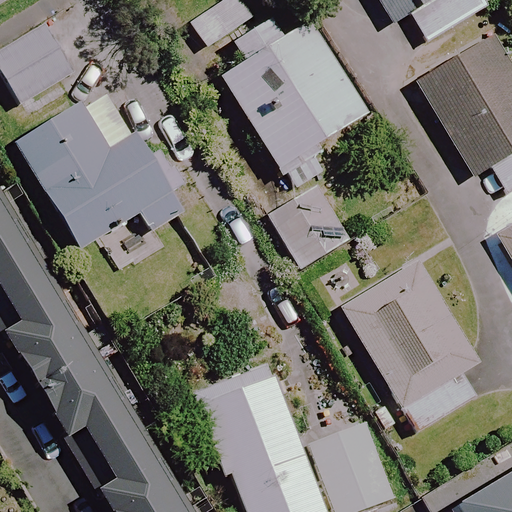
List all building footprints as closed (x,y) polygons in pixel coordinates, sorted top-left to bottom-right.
[(246,23),(229,0),(220,0),(182,28),(202,55),(246,23)] [(483,11),(475,0),(367,0),(388,32),(406,21),(424,48),(483,11)] [(213,81),(225,101),(273,177),(362,122),(314,45),(301,25),(267,46),(258,31),(227,50),(237,66),(213,81)] [(69,77),(42,39),(0,68),(0,86),(18,112),(69,77)] [(511,195),(511,75),(491,41),(412,89),(469,184),(486,175),(502,202),(511,195)] [(176,220),(103,95),(10,150),(74,258),(135,222),(145,238),(176,220)] [(345,246),(313,193),(263,223),(295,276),(345,246)] [(79,438),(111,492),(94,502),(100,511),(184,511),(156,465),(0,203),(0,309),(11,329),(0,335),(0,343),(62,448),(79,438)] [(511,231),(491,245),(511,278),(511,231)] [(468,359),(413,268),(336,315),(412,441),(471,405),(450,370),(468,359)] [(295,452),(262,370),(187,400),(220,483),(225,481),(237,511),(370,511),(390,504),(359,427),(295,452)] [(511,511),(511,473),(447,511),(511,511)]
